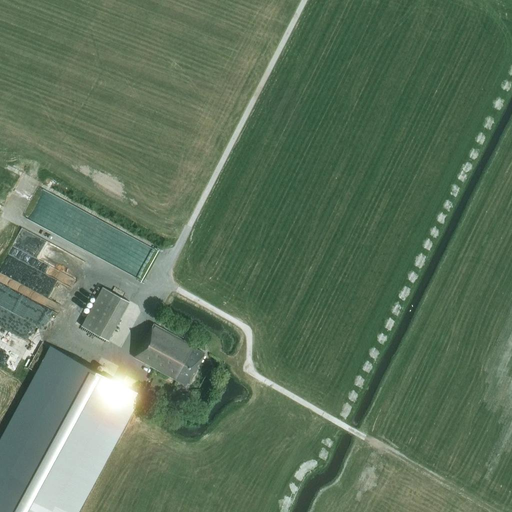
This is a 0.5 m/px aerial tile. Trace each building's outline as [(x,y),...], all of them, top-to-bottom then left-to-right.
[(76,212),(66,241),(79,245),(89,216),(76,212)] [(62,312),(79,277),(35,256),(31,264),(9,253),(0,270),(0,303),(42,324),(50,307),(62,312)] [(103,287),(81,326),(108,341),(130,302),(103,287)] [(148,332),(134,357),(187,386),(205,354),(193,347),(194,346),(154,324),(149,333),(148,332)] [(52,347),(0,445),(0,511),(76,511),(139,395),(52,347)]
